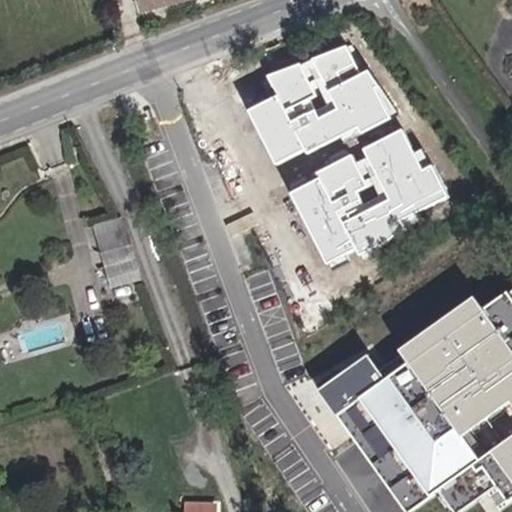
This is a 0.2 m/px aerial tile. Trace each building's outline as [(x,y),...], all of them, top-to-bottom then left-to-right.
[(378,182),(397,172),(387,154),(388,154),(379,137),(372,141),(347,95),(278,133),(322,213),(359,193),(365,203),(384,193),(378,182)] [(157,109),(141,116),(147,129),(163,123),(157,109)] [(342,233),(330,212),(317,219),(329,240),(342,233)] [(130,217),(97,231),(117,283),(148,270),(130,217)] [(511,287),(388,380),(370,358),(318,395),(406,511),(413,511),(438,492),(454,511),(463,511),(498,487),(511,501),(511,287)] [(159,333),(146,292),(134,295),(147,336),(159,333)] [(194,511),(218,511),(220,511),(221,491),(194,491),(194,511)]
